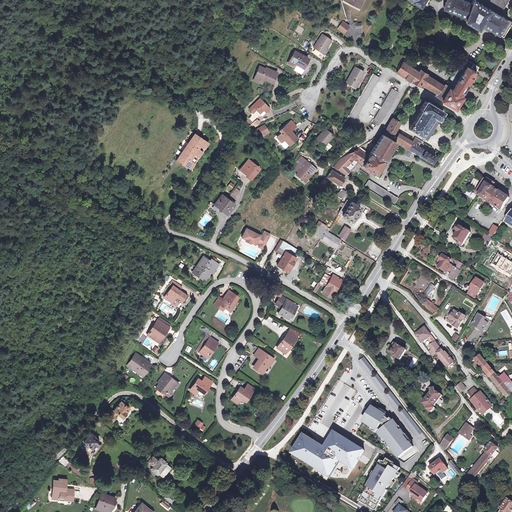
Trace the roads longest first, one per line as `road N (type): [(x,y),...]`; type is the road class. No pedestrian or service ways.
road 1 (residential): [(346,320),(163,224),(215,158),(220,142),(211,118)]
road 2 (residential): [(261,438),(230,428),(218,397),(256,304),(252,284),(231,273),(217,278),(167,353)]
road 3 (unclassified): [(229,469),(140,395),(118,394),(4,511)]
road 4 (residential): [(470,119),(350,48),(306,106)]
road 5 (secondary): [(453,156),(346,320)]
road 6 (secondary): [(346,320),(261,438)]
